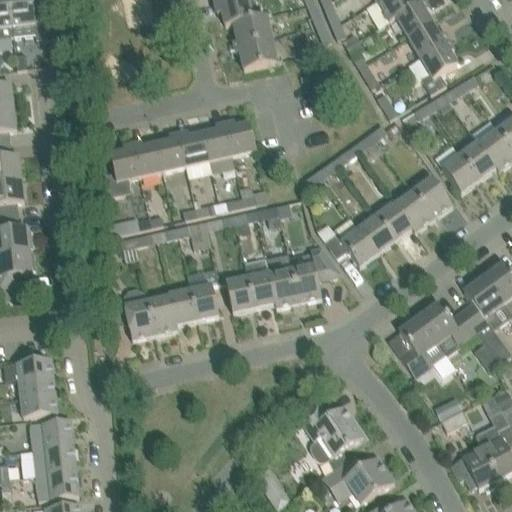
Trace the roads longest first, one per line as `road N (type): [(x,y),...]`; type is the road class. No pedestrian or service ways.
road 1 (residential): [(65,319),(43,78)]
road 2 (residential): [(336,353),(358,325),(511,214)]
road 3 (residential): [(205,511),(336,353)]
road 4 (residential): [(111,511),(104,416),(82,388),(65,319)]
road 5 (residential): [(457,511),(394,413),(336,353)]
road 6 (residential): [(142,379),(308,344),(336,353)]
road 7 (residential): [(293,157),(277,84),(209,98)]
